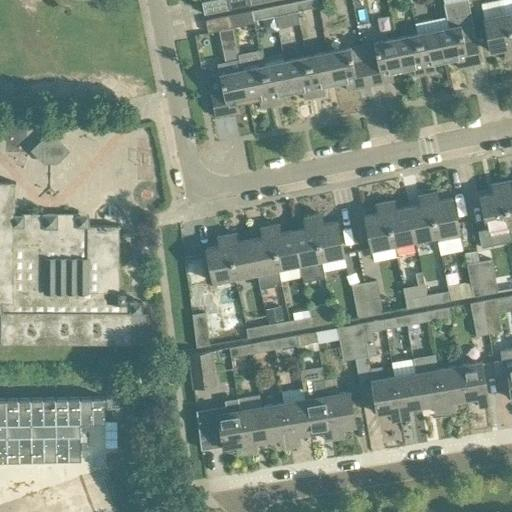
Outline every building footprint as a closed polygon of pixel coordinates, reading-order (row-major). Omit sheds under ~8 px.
[(208,0),(202,1),(204,14),(229,8),(227,0),(208,0)] [(303,9),(319,6),(317,0),(302,0),(301,0),(303,9)] [(481,62),(476,37),(468,0),(457,0),(443,3),(448,26),(439,28),(445,60),(456,58),(458,67),(481,62)] [(511,0),(503,0),(506,13),(511,39),(511,0)] [(295,1),(274,6),(275,15),(286,13),(289,25),(300,23),(297,11),(295,1)] [(274,6),(257,9),(259,18),(275,15),(274,6)] [(232,27),(233,27),(254,23),(254,20),(252,10),(230,14),(232,27)] [(506,57),(511,55),(511,39),(506,13),(484,17),(487,31),(491,51),(504,48),(506,57)] [(208,32),(232,27),(230,14),(206,20),(208,32)] [(439,28),(417,33),(425,73),(436,71),(434,62),(445,60),(439,28)] [(417,33),(395,37),(402,69),(413,67),(415,76),(425,73),(417,33)] [(395,37),(374,42),(362,44),(370,85),(393,80),(391,71),(402,69),(395,37)] [(347,90),(370,85),(362,44),(350,46),(341,48),(330,51),(328,51),(334,83),(345,81),(347,90)] [(271,105),(263,64),(260,49),(238,53),(239,58),(248,100),(259,98),(261,107),(271,105)] [(334,83),(328,51),(306,55),(315,96),(325,94),(324,85),(334,83)] [(285,60),(291,92),(302,89),(304,98),(315,96),(306,55),(285,60)] [(237,103),(248,100),(239,58),(217,62),(219,73),(208,76),(216,116),(239,112),(237,103)] [(263,64),(271,105),(282,103),(280,94),(291,92),(285,60),(263,64)] [(34,150),(45,161),(56,161),(67,150),(56,139),(45,139),(34,150)] [(510,179),(501,181),(509,224),(511,223),(511,188),(510,179)] [(16,183),(16,182),(0,181),(0,342),(1,342),(1,344),(2,344),(2,342),(130,342),(130,345),(131,345),(131,343),(147,343),(148,312),(143,312),(143,301),(132,301),(125,301),(125,291),(120,291),(120,290),(117,290),(118,226),(120,226),(120,225),(78,225),(78,214),(55,214),(55,225),(46,225),(46,214),(22,214),(22,225),(13,225),(13,183),(16,183)] [(480,195),(484,215),(487,229),(509,224),(501,181),(491,183),(493,192),(480,195)] [(437,190),(428,192),(437,235),(459,231),(452,197),(439,199),(437,190)] [(420,203),(408,206),(415,240),(437,235),(428,192),(418,194),(420,203)] [(394,199),(385,201),(394,244),(415,240),(408,206),(396,208),(394,199)] [(364,215),(368,234),(371,249),(394,244),(385,201),(375,203),(377,212),(364,215)] [(322,214),(313,216),(321,259),(344,254),(337,221),(324,223),(322,214)] [(325,276),(321,259),(313,216),(303,218),(305,227),(293,230),(300,263),(303,281),(325,276)] [(279,223),(270,225),(278,268),(300,263),(293,230),(281,232),(279,223)] [(262,236),(250,238),(257,272),(278,268),(270,225),(260,227),(262,236)] [(235,277),(257,272),(250,238),(238,241),(236,232),(227,234),(235,277)] [(213,281),(233,277),(235,277),(227,234),(217,236),(219,245),(206,248),(213,281)] [(479,261),(485,293),(497,291),(492,258),(479,261)] [(473,296),(485,293),(479,261),(467,263),(473,296)] [(364,282),(370,315),(382,312),(376,280),(364,282)] [(351,284),(357,317),(370,315),(364,282),(351,284)] [(428,304),(444,301),(442,291),(426,294),(428,304)] [(413,307),(428,304),(426,294),(411,297),(413,307)] [(495,298),(483,300),(489,333),(501,330),(495,298)] [(477,335),(489,333),(483,300),(471,302),(477,335)] [(268,322),(284,319),(281,305),(265,309),(268,322)] [(437,318),(451,315),(449,306),(435,309),(437,318)] [(408,323),(423,320),(422,311),(406,314),(408,323)] [(192,313),(197,346),(210,345),(205,312),(192,313)] [(313,325),(335,321),(333,312),(311,316),(313,325)] [(393,326),(408,323),(406,314),(391,317),(393,326)] [(297,328),(313,325),(311,316),(295,319),(297,328)] [(362,322),(350,324),(356,357),(362,398),(374,396),(371,379),(373,378),(370,367),(368,355),(377,353),(372,330),(386,327),(385,318),(362,322)] [(269,333),(285,330),(284,321),(267,324),(269,333)] [(253,336),(269,333),(267,324),(251,327),(253,336)] [(350,324),(337,327),(343,359),(356,357),(350,324)] [(296,344),(318,340),(316,331),(294,335),(296,344)] [(273,338),(275,348),(296,344),(294,335),(273,338)] [(266,340),(252,342),(253,352),(268,350),(266,340)] [(237,355),(253,352),(252,342),(235,346),(237,355)] [(511,347),(500,350),(502,365),(506,365),(511,398),(511,347)] [(189,354),(194,387),(215,384),(210,350),(189,354)] [(459,364),(464,398),(477,396),(478,405),(488,404),(481,361),(459,364)] [(464,398),(459,364),(437,368),(444,411),(454,409),(452,400),(464,398)] [(437,368),(416,371),(421,405),(433,403),(435,412),(444,411),(437,368)] [(416,371),(394,375),(401,418),(410,416),(409,407),(421,405),(416,371)] [(371,379),(374,396),(377,412),(390,410),(392,419),(401,418),(394,375),(373,378),(371,379)] [(315,396),(305,398),(310,432),(323,430),(324,439),(334,437),(327,394),(324,378),(313,380),(315,396)] [(327,394),(334,437),(343,436),(342,426),(355,424),(349,390),(327,394)] [(0,458),(80,459),(80,422),(105,422),(105,397),(0,396),(0,458)] [(214,423),(198,426),(201,447),(223,444),(223,446),(236,444),(238,453),(247,451),(240,408),(238,398),(238,399),(226,401),(227,406),(215,408),(212,411),(214,423)] [(298,434),(310,432),(305,398),(283,401),(290,444),(300,443),(298,434)] [(281,446),(290,444),(283,401),(262,405),(267,439),(279,437),(281,446)] [(240,408),(247,451),(256,450),(255,441),(267,439),(262,405),(240,408)]
